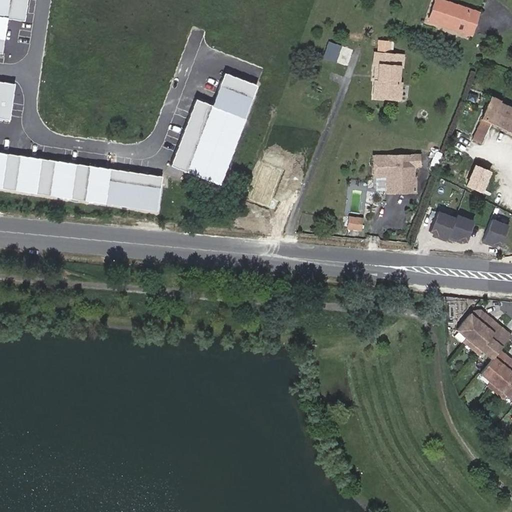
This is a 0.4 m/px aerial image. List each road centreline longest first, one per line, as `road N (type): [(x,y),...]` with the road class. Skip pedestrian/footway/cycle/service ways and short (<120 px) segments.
road 1 (residential): [(391,265),(0,230)]
road 2 (residential): [(391,265),(511,287)]
road 3 (residential): [(511,268),(391,265)]
